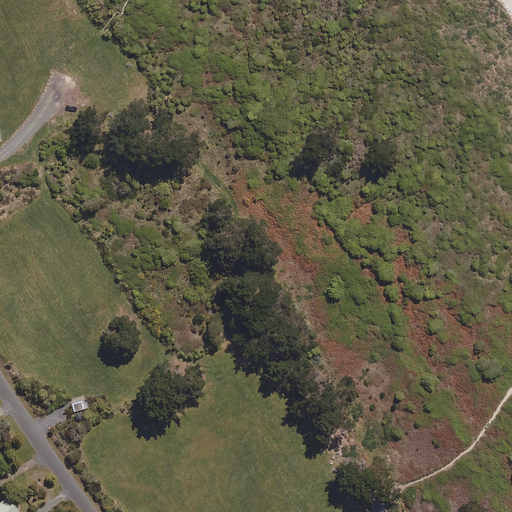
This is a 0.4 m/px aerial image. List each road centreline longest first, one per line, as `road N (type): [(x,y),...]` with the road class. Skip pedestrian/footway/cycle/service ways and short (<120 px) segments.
road 1 (track): [(511,389),(467,450),(400,490),(383,511)]
road 2 (residential): [(0,383),(89,511)]
